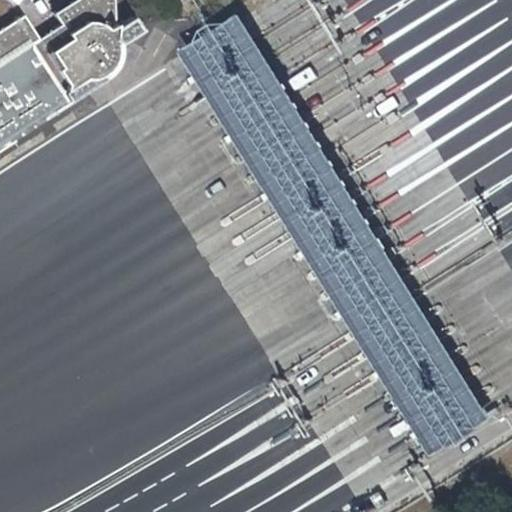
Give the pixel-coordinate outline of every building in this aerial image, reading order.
[(0,56),(0,125),(57,88),(107,56),(103,6),(99,0),(77,0),(66,7),(62,1),(43,12),(51,24),(0,56)] [(504,421),(396,246),(251,9),(160,64),(306,303),(412,476),(504,421)] [(0,55),(17,45),(2,21),(0,21),(0,55)] [(107,56),(57,88),(72,94),(79,86),(86,85),(93,84),(99,81),(104,76),(107,73),(110,67),(107,56)] [(57,88),(0,125),(0,138),(63,100),(57,88)]
